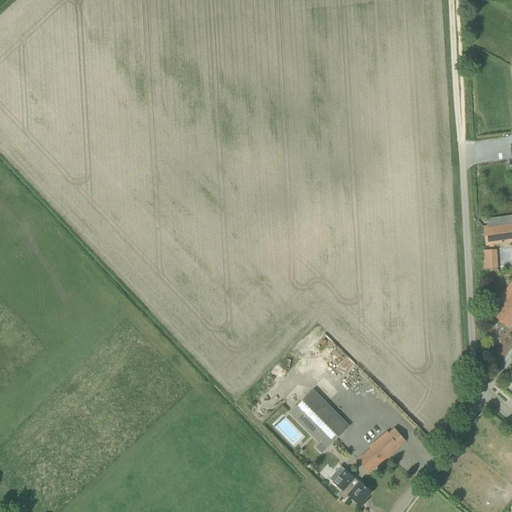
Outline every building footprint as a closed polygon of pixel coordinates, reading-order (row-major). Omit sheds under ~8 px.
[(511,218),(483,223),(484,228),(486,245),(502,243),(501,241),(507,240),(507,243),(511,241),(511,218)] [(482,249),(483,269),(497,268),(497,249),(482,249)] [(511,281),(498,300),(504,305),(495,317),(509,328),(511,323),(511,281)] [(343,433),(307,396),(295,408),(302,415),(297,420),(319,443),(325,437),(332,444),(343,433)] [(371,448),(358,459),(369,473),(406,442),(394,429),(388,434),(386,432),(369,446),(371,448)] [(321,442),(316,447),(322,454),(327,449),(321,442)] [(329,479),(334,483),(342,490),(337,495),(344,501),(349,496),(361,507),(366,501),(364,500),(371,492),(360,482),(359,483),(355,488),(350,483),(354,478),(345,470),(341,466),(329,479)]
